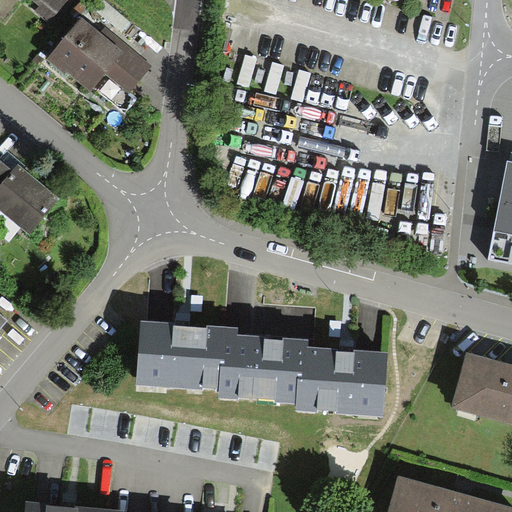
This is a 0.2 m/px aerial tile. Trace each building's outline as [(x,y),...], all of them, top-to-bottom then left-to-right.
[(60,0),(0,0),(0,14),(12,0),(35,0),(50,12),(60,0)] [(41,59),(90,96),(108,73),(134,92),(155,65),(80,8),(41,59)] [(60,205),(0,155),(0,242),(17,256),(60,205)] [(511,161),(501,159),(482,257),(511,262),(511,161)] [(243,336),(144,331),(140,395),(224,399),(224,409),(301,412),(301,422),(386,426),(390,362),(311,358),(311,349),(243,346),(243,336)] [(511,367),(467,356),(453,410),(511,425),(511,367)] [(511,511),(511,507),(402,479),(392,511),(511,511)]
